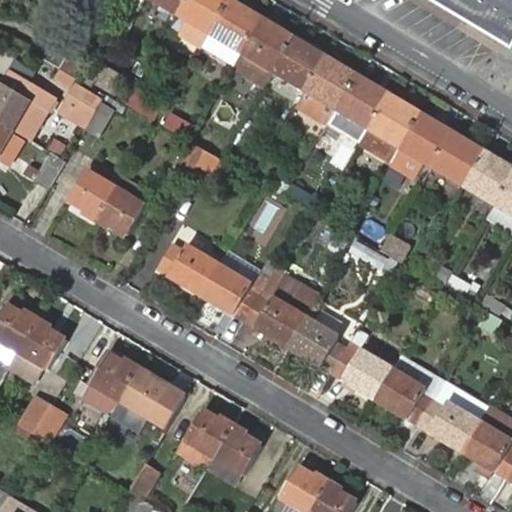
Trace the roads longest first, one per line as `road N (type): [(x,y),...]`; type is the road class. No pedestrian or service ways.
road 1 (residential): [(473,511),(0,233)]
road 2 (residential): [(318,0),(511,113)]
